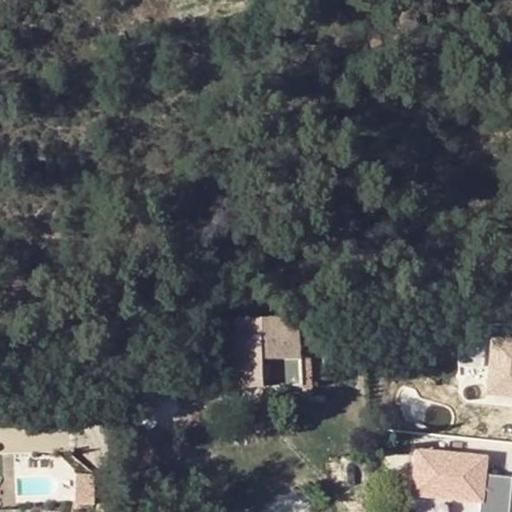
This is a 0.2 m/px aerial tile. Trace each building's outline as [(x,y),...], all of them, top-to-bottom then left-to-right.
[(113,45),(127,41),(124,32),(110,37),(113,45)] [(333,48),(343,42),(340,36),(330,42),(333,48)] [(238,318),(238,327),(298,327),(298,316),(238,318)] [(216,327),(216,351),(227,350),(227,328),(216,327)] [(298,327),(238,327),(239,336),(233,336),(236,388),(260,387),(301,385),(300,357),(298,327)] [(511,338),(490,338),(490,396),(511,395),(511,338)] [(301,385),(260,387),(260,398),(312,395),(311,357),(300,357),(301,385)] [(137,416),(140,419),(171,398),(155,372),(123,392),(137,416)] [(137,416),(123,392),(113,398),(127,421),(137,416)] [(481,511),(511,511),(511,473),(491,473),(492,451),(416,447),(413,496),(482,500),(481,511)] [(97,501),(95,471),(78,472),(80,502),(97,501)]
